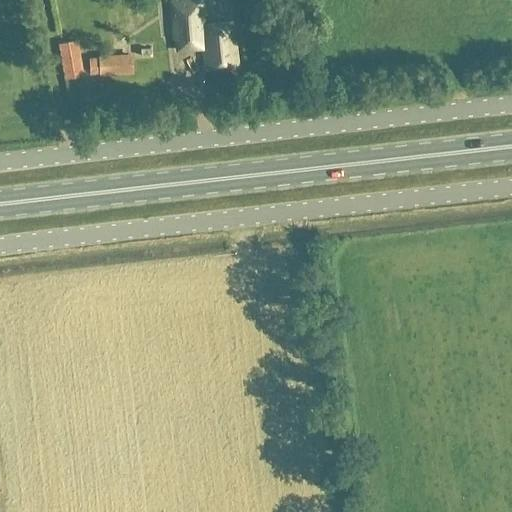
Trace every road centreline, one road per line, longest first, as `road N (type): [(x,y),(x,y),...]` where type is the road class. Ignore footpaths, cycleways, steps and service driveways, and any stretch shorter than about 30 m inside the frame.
road 1 (unclassified): [(0,164),(511,105)]
road 2 (unclassified): [(511,188),(0,247)]
road 3 (primary): [(511,147),(0,204)]
